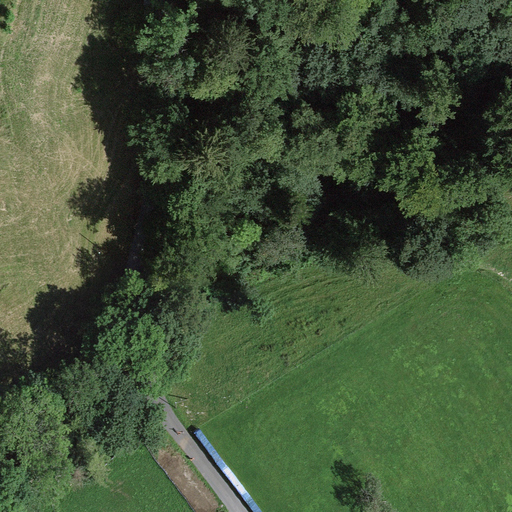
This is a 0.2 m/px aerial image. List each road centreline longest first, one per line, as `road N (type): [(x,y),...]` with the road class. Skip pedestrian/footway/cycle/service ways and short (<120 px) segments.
road 1 (residential): [(165,0),(166,117),(132,278),(134,324)]
road 2 (residential): [(141,361),(178,430),(240,511)]
